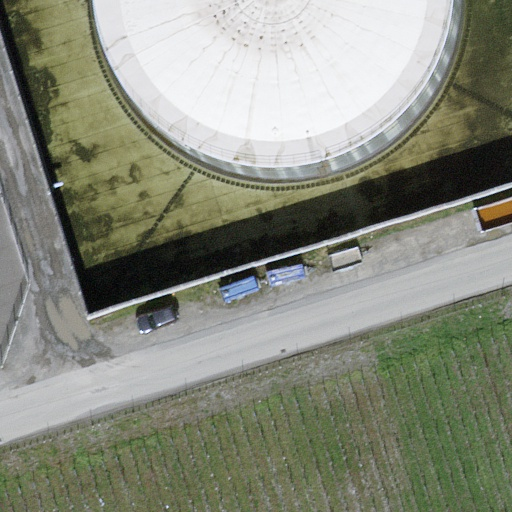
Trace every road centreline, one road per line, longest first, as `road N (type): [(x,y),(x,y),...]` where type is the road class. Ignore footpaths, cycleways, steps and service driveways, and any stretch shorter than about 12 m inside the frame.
road 1 (unclassified): [(511,256),(0,415)]
road 2 (unknown): [(87,388),(0,83)]
